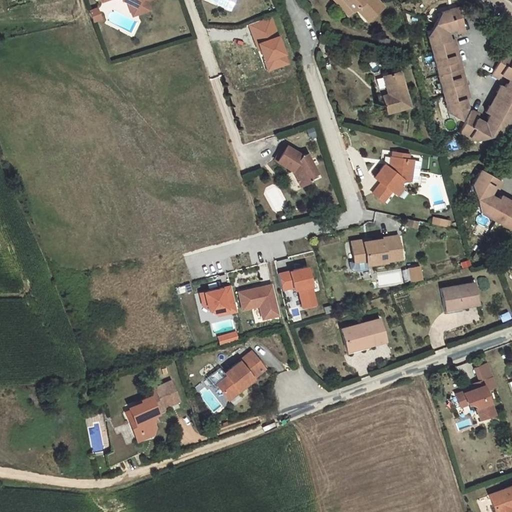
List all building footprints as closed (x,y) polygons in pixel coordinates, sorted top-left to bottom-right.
[(106,0),(107,3),(94,7),(98,20),(111,16),(112,18),(120,15),(126,19),(124,23),(133,27),(135,33),(145,30),(142,21),(161,16),(156,0),(150,0),(137,4),(129,0),(106,0)] [(220,0),(220,1),(241,8),(244,0),(220,0)] [(343,0),(340,0),(334,8),(346,19),(340,26),(350,34),(357,27),(369,38),(384,22),(366,6),(371,2),(368,0),(351,0),(348,4),(343,0)] [(328,15),(340,26),(346,19),(334,8),(328,15)] [(124,23),(128,35),(135,33),(133,27),(124,23)] [(455,25),(437,29),(439,34),(435,35),(434,34),(426,46),(427,51),(424,51),(443,132),(449,131),(448,133),(458,137),(463,125),(459,123),(460,116),(465,115),(462,101),(457,103),(450,74),(454,74),(449,55),(446,56),(446,52),(442,47),(445,45),(450,47),(453,46),(454,49),(460,47),(455,25)] [(92,26),(85,29),(88,39),(96,36),(92,26)] [(268,27),(246,35),(254,59),(259,58),(263,69),(262,69),(266,80),(286,73),(277,47),(275,48),(268,27)] [(492,106),(489,111),(511,123),(511,122),(511,81),(496,73),(482,95),(490,99),(493,96),(496,100),(499,99),(500,105),(497,105),(496,108),(492,106)] [(462,101),(454,74),(450,74),(457,103),(462,101)] [(397,89),(380,92),(385,111),(379,112),(384,129),(406,124),(397,89)] [(511,123),(489,111),(480,124),(504,137),(511,123)] [(493,157),(504,137),(480,124),(478,128),(483,131),(482,135),(483,138),(475,141),(475,137),(470,136),(473,131),(467,128),(452,152),(472,164),(493,157)] [(312,194),(301,175),(297,177),(279,166),(270,181),(288,192),(289,190),(292,192),(290,196),(296,207),(308,201),(306,198),(312,194)] [(384,189),(378,185),(368,197),(375,203),(367,213),(377,221),(385,211),(387,212),(394,204),(397,200),(404,201),(407,181),(402,180),(386,177),(385,177),(384,185),(386,187),(384,189)] [(407,181),(404,201),(410,202),(414,182),(407,181)] [(475,229),(489,237),(501,214),(497,212),(495,216),(490,214),(484,216),(483,209),(488,208),(490,204),(494,206),(499,200),(475,188),(467,201),(475,229)] [(399,208),(394,204),(387,212),(392,217),(399,208)] [(508,217),(501,214),(489,237),(496,240),(508,217)] [(511,219),(508,217),(496,240),(511,248),(511,219)] [(413,237),(403,235),(402,241),(412,243),(413,237)] [(443,238),(430,235),(428,241),(442,245),(443,238)] [(358,261),(346,263),(349,283),(344,283),(345,290),(348,292),(362,290),(362,285),(396,279),(392,257),(364,262),(358,263),(358,261)] [(418,279),(418,265),(405,265),(406,279),(418,279)] [(414,282),(406,284),(408,296),(416,295),(414,282)] [(299,283),(271,292),(274,308),(286,304),(287,307),(292,305),(298,324),(311,320),(299,283)] [(263,294),(230,304),(235,320),(252,316),(255,329),(270,324),(263,294)] [(223,299),(192,307),(195,319),(204,325),(208,324),(209,328),(228,324),(223,299)] [(432,306),(434,323),(449,322),(450,325),(468,322),(465,301),(432,306)] [(451,329),(450,325),(449,322),(434,323),(435,331),(451,329)] [(333,347),(338,364),(357,359),(358,364),(378,358),(372,336),(333,347)] [(359,369),(358,364),(357,359),(338,364),(340,374),(359,369)] [(246,373),(210,403),(223,421),(261,390),(246,373)] [(476,387),(481,400),(493,395),(488,382),(476,387)] [(475,407),(457,414),(461,425),(470,421),(476,424),(481,437),(494,432),(487,415),(490,414),(487,408),(497,404),(493,395),(481,400),(474,403),(475,407)] [(165,403),(142,412),(135,422),(137,427),(120,433),(123,442),(129,440),(135,455),(138,454),(146,459),(149,449),(144,434),(173,423),(165,403)] [(123,442),(128,457),(135,455),(129,440),(123,442)] [(117,470),(109,441),(102,444),(106,473),(100,475),(100,476),(99,477),(102,488),(131,475),(128,466),(117,470)] [(130,463),(146,459),(138,454),(135,455),(128,457),(130,463)]
